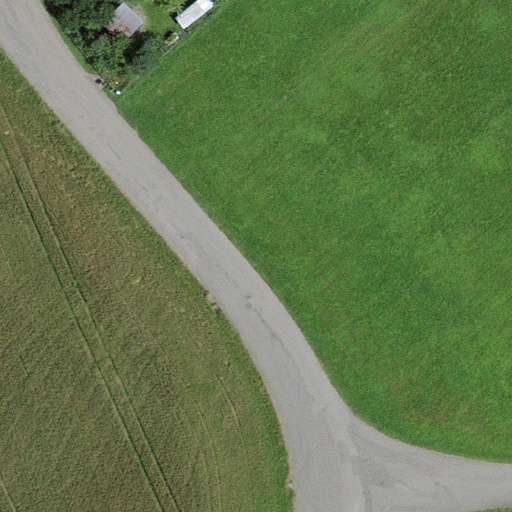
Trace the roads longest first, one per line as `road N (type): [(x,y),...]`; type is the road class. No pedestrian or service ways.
road 1 (unclassified): [(351,499),(304,399),(261,333),(99,133)]
road 2 (unclassified): [(351,499),(511,495)]
road 3 (residential): [(99,133),(0,9)]
